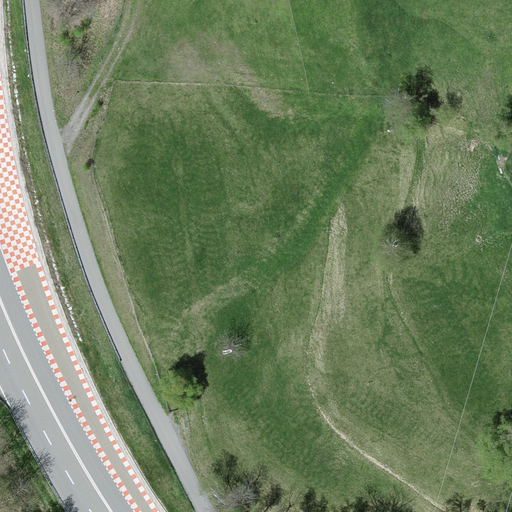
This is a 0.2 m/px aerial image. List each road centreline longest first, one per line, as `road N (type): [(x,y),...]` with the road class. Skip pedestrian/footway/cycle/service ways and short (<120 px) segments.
road 1 (unclassified): [(31,0),(45,107),(85,251),(126,355),(206,511)]
road 2 (primary): [(0,321),(100,511)]
